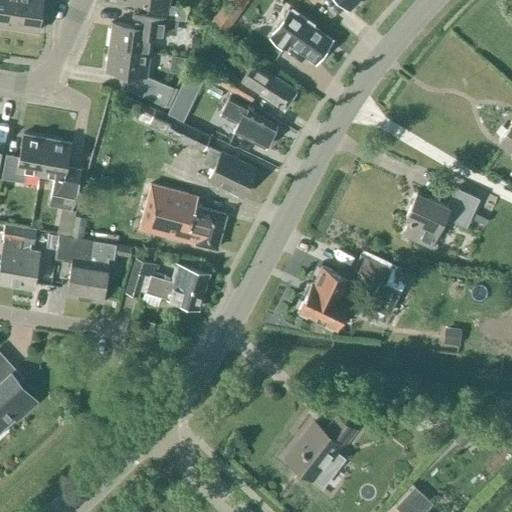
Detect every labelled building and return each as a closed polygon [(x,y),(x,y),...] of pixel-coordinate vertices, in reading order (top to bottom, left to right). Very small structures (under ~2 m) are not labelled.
[(0,0),(0,25),(13,27),(16,0),(0,0)] [(16,0),(13,27),(37,31),(41,0),(16,0)] [(131,0),(153,3),(152,15),(166,17),(185,20),(187,7),(167,5),(168,0),(131,0)] [(247,0),(223,0),(210,19),(225,31),(247,0)] [(289,42),(315,61),(330,39),(316,29),(318,27),(291,8),(289,10),(288,9),(273,31),(274,32),(271,37),(285,47),(289,42)] [(112,22),(109,46),(149,52),(151,31),(164,33),(166,17),(152,15),(151,15),(140,13),(138,25),(112,22)] [(277,65),(283,52),(251,35),(245,47),(277,65)] [(145,76),(149,52),(109,46),(105,70),(131,74),(129,90),(164,106),(173,87),(145,76)] [(283,109),(296,90),(252,62),(240,81),(221,69),(214,81),(249,102),(256,91),(283,109)] [(188,69),(174,97),(189,105),(203,77),(188,69)] [(229,92),(218,113),(237,122),(232,131),(264,147),(276,124),(246,109),(249,102),(229,92)] [(146,123),(166,132),(173,118),(173,116),(140,100),(136,111),(149,117),(146,123)] [(209,135),(173,118),(166,132),(202,149),(209,135)] [(511,119),(497,139),(511,149),(511,119)] [(39,174),(46,137),(22,132),(18,156),(5,154),(1,178),(23,182),(25,172),(39,174)] [(69,141),(46,137),(39,174),(53,177),(48,204),(61,207),(73,209),(80,167),(65,165),(69,141)] [(241,195),(254,167),(221,151),(220,152),(209,146),(202,162),(213,168),(208,179),(241,195)] [(150,182),(138,228),(216,249),(226,212),(194,203),(196,195),(150,182)] [(447,204),(416,191),(405,216),(409,218),(402,233),(429,245),(443,215),(465,225),(478,197),(455,187),(447,204)] [(0,282),(14,285),(23,228),(4,225),(1,238),(12,240),(11,246),(2,245),(0,255),(0,282)] [(35,230),(23,228),(14,285),(32,288),(38,251),(29,249),(30,243),(33,243),(35,230)] [(65,294),(84,297),(93,240),(69,236),(58,234),(54,258),(70,261),(65,294)] [(115,244),(93,240),(84,297),(102,300),(108,263),(98,261),(99,255),(113,258),(115,244)] [(117,244),(116,253),(129,255),(130,246),(117,244)] [(198,308),(209,273),(176,263),(171,280),(150,274),(154,263),(136,257),(125,292),(137,295),(140,287),(146,289),(145,291),(166,298),(198,308)] [(387,263),(381,281),(399,288),(406,270),(387,263)] [(349,278),(321,265),(313,282),(311,281),(297,309),(336,328),(350,299),(341,295),(349,278)] [(16,417),(34,400),(12,375),(16,371),(4,358),(0,362),(0,425),(13,414),(16,417)] [(286,458),(313,479),(340,443),(343,445),(355,430),(337,416),(325,431),(314,422),(286,458)] [(400,511),(422,511),(432,503),(413,486),(394,506),(400,511)]
